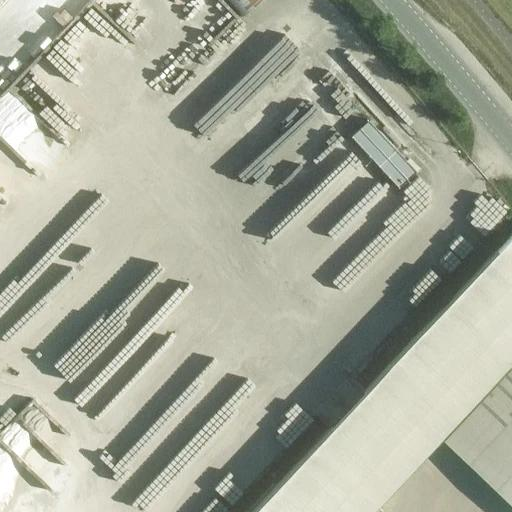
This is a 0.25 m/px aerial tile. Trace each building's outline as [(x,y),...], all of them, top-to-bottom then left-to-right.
[(259,0),(224,0),(241,17),(259,0)] [(244,133),(298,91),(281,70),(228,112),(244,133)] [(417,170),(370,118),(351,135),(399,187),(417,170)] [(511,252),(268,511),(387,511),(456,440),(511,494),(511,252)] [(58,451),(74,435),(35,396),(0,431),(0,511),(39,511),(57,495),(51,489),(73,466),(58,451)]
